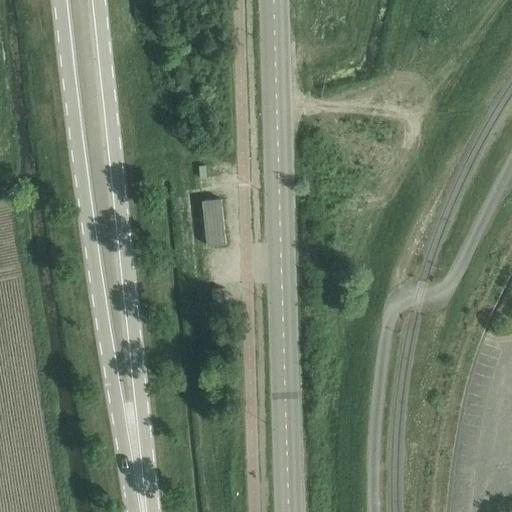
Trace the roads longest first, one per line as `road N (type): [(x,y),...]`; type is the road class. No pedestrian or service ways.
road 1 (secondary): [(60,0),(109,360),(139,511)]
road 2 (secondary): [(145,511),(96,0)]
road 3 (unclassified): [(286,511),(272,0)]
road 4 (unclassified): [(374,511),(373,447),(391,312),(407,296),(437,296),(448,286),(511,158)]
